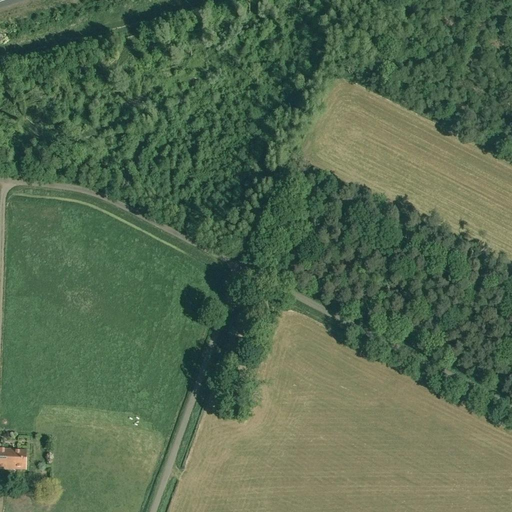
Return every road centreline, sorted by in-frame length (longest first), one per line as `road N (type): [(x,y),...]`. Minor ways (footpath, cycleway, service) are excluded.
road 1 (unclassified): [(239,269),(511,407)]
road 2 (unclassified): [(0,180),(101,195),(239,269)]
road 3 (unclassified): [(152,511),(239,269)]
